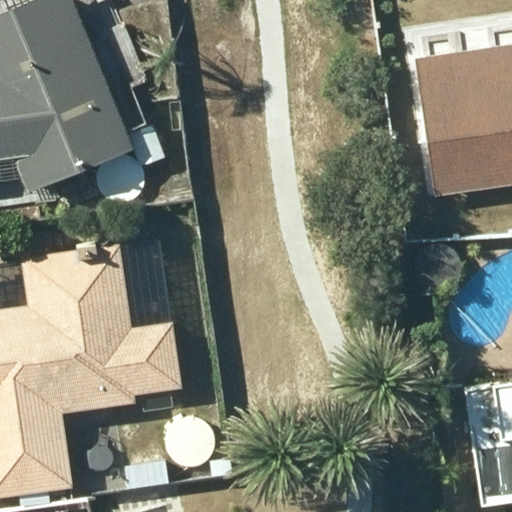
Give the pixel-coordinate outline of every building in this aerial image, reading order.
[(0,175),(20,173),(25,185),(133,140),(74,0),(14,0),(0,6),(0,175)] [(511,39),(413,55),(434,189),(511,177),(511,39)] [(153,122),(132,131),(142,156),(164,147),(153,122)] [(136,395),(135,388),(183,381),(173,312),(128,319),(116,237),(18,252),(25,298),(0,301),(0,491),(71,480),(70,474),(83,472),(78,441),(66,442),(61,407),(136,395)] [(130,263),(133,300),(158,297),(155,260),(130,263)] [(511,375),(465,382),(481,498),(511,493),(511,375)] [(164,511),(160,497),(101,511),(164,511)]
